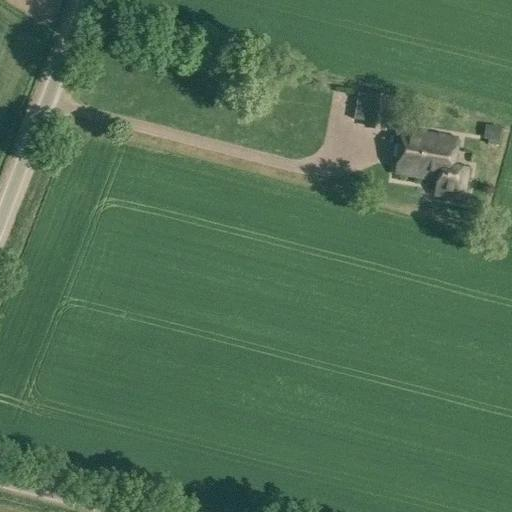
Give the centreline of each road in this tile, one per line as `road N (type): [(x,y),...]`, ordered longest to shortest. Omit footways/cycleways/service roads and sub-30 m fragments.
road 1 (unclassified): [(0,223),(85,0)]
road 2 (unclassified): [(125,511),(0,480)]
